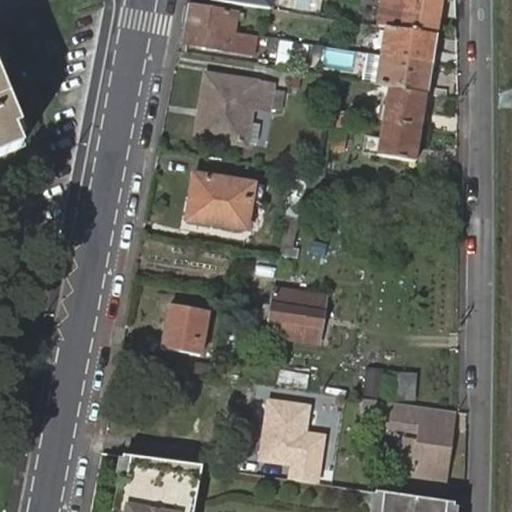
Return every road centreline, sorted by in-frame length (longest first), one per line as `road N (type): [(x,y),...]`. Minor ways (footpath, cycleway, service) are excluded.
road 1 (tertiary): [(48,511),(147,0)]
road 2 (residential): [(481,0),(478,511)]
